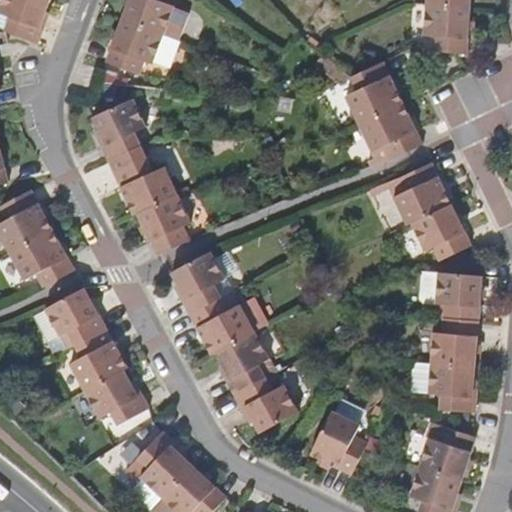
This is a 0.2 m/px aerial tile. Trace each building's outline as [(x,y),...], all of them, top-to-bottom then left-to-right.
[(0,27),(7,31),(29,39),(39,43),(44,29),(40,27),(50,0),(4,0),(0,11),(0,27)] [(130,0),(123,19),(164,34),(175,6),(167,3),(167,0),(130,0)] [(431,50),(455,52),(468,54),(471,7),(427,4),(424,36),(433,36),(431,50)] [(181,41),(164,34),(123,19),(107,62),(139,75),(144,62),(152,65),(153,60),(170,67),(181,41)] [(350,76),(322,52),(314,61),(340,83),(350,76)] [(384,61),(352,76),(358,91),(346,97),(359,124),(403,103),(384,61)] [(109,161),(141,145),(135,132),(145,128),(132,99),(93,117),(105,145),(102,147),(109,161)] [(403,103),(359,124),(375,158),(365,162),(368,168),(393,159),(422,145),(403,103)] [(134,215),(138,214),(177,195),(164,167),(153,172),(141,145),(109,161),(134,215)] [(0,146),(0,183),(8,181),(0,146)] [(407,225),(411,223),(450,204),(430,162),(396,178),(368,189),(371,196),(389,188),(407,225)] [(0,222),(0,231),(12,252),(54,229),(32,189),(0,206),(7,219),(0,222)] [(138,214),(157,255),(190,240),(184,227),(190,224),(177,195),(138,214)] [(450,204),(411,223),(425,252),(432,249),(438,263),(471,247),(450,204)] [(44,287),(76,270),(54,229),(12,252),(26,280),(36,273),(44,287)] [(212,251),(172,272),(186,298),(184,300),(191,314),(222,298),(215,284),(226,278),(212,251)] [(439,272),(424,271),(421,297),(425,302),(436,303),(443,304),(442,318),(479,321),(483,275),(439,272)] [(85,287),(47,308),(62,335),(69,332),(76,345),(107,327),(85,287)] [(222,298),(191,314),(213,355),(216,353),(255,331),(240,304),(229,310),(222,298)] [(479,321),(442,318),(441,332),(434,332),(431,363),(475,366),(479,321)] [(107,327),(76,345),(83,358),(72,363),(87,390),(125,370),(129,367),(107,327)] [(255,331),(216,353),(230,378),(227,379),(235,394),(266,377),(259,364),(270,358),(255,331)] [(475,366),(431,363),(414,361),(412,391),(428,393),(429,395),(441,396),(440,411),(475,414),(477,398),(472,397),(475,366)] [(125,370),(87,390),(102,417),(112,412),(119,424),(151,408),(142,393),(139,395),(125,370)] [(266,377),(235,394),(242,408),(246,407),(259,433),(299,411),(284,384),(273,390),(266,377)] [(10,397),(2,406),(15,417),(23,408),(10,397)] [(352,475),(365,449),(368,443),(354,436),(359,426),(332,413),(311,455),(352,475)] [(429,438),(420,466),(463,480),(477,439),(443,427),(437,441),(429,438)] [(141,477),(163,498),(193,466),(171,445),(174,442),(162,432),(138,457),(149,467),(141,477)] [(163,498),(152,510),(154,511),(212,511),(226,498),(193,466),(163,498)] [(463,480),(420,466),(410,496),(422,501),(418,511),(455,511),(456,511),(453,510),(463,480)]
